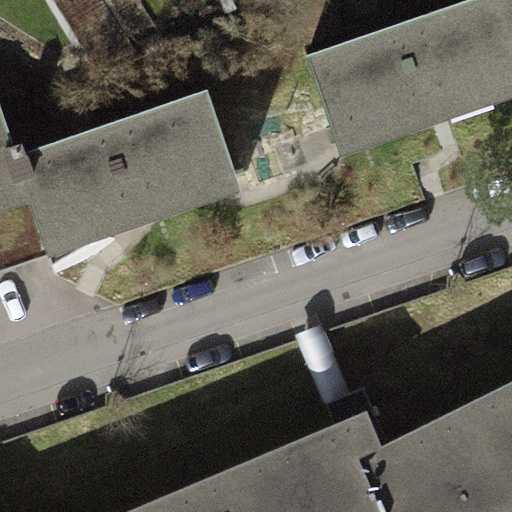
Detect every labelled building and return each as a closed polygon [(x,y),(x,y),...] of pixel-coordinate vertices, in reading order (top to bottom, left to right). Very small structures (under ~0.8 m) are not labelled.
[(511,17),(336,73),(367,170),(473,137),(511,124),(511,17)] [(251,98),(67,162),(106,271),(200,238),(289,207),(251,98)] [(34,110),(0,121),(0,243),(70,221),(34,110)] [(511,511),(511,403),(405,450),(430,511),(511,511)] [(130,511),(427,511),(386,409),(190,488),(130,511)]
